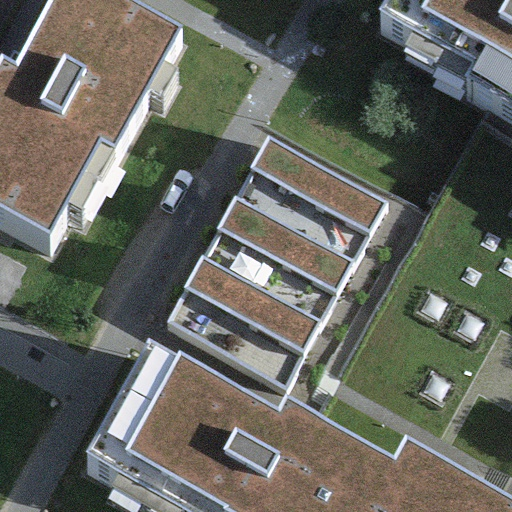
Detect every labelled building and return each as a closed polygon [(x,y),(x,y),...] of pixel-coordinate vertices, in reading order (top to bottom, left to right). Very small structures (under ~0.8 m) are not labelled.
[(114,189),(188,54),(87,0),(61,0),(11,91),(0,85),(0,247),(49,274),(99,181),(114,189)] [(467,94),(459,110),(511,139),(511,0),(396,0),(373,42),(467,94)] [(269,153),(237,212),(352,275),(385,216),(269,153)] [(237,212),(205,271),(320,334),(352,275),(237,212)] [(205,271),(172,330),(288,393),(320,334),(205,271)] [(377,511),(393,484),(282,425),(276,435),(137,362),(74,481),(133,511),(377,511)] [(504,511),(405,461),(393,484),(377,511),(504,511)]
